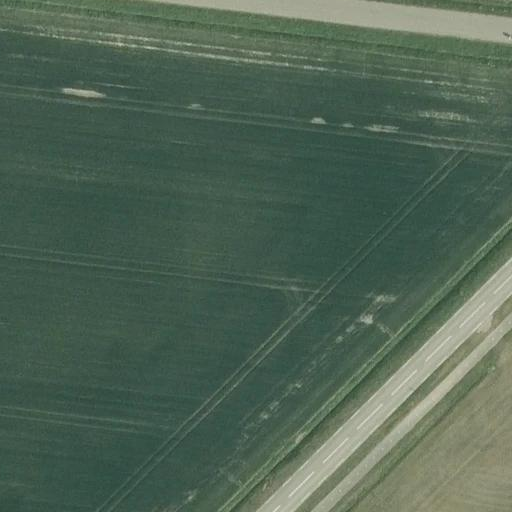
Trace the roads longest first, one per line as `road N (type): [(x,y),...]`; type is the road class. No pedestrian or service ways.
road 1 (tertiary): [(284,511),(511,285)]
road 2 (unclassified): [(511,30),(242,0)]
